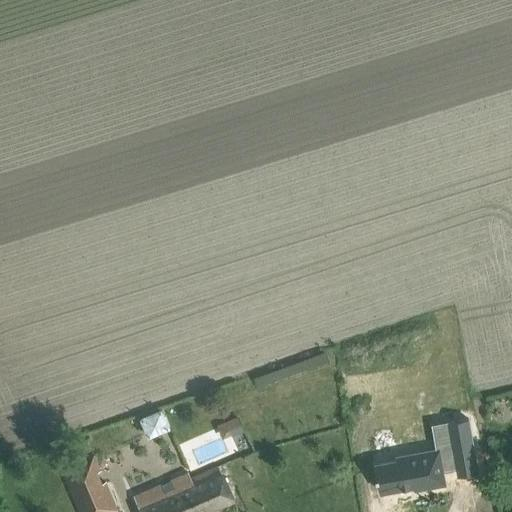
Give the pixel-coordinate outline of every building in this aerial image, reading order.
[(163,408),(139,415),(145,437),(169,430),(163,408)] [(239,416),(226,421),(231,434),(244,429),(239,416)] [(459,469),(461,468),(458,453),(476,450),(470,417),(434,424),(438,448),(397,455),(398,459),(377,463),(382,491),(415,485),(416,489),(447,483),(445,471),(459,469)] [(111,511),(117,510),(93,455),(61,468),(80,511),(111,511)] [(204,511),(234,499),(219,465),(191,477),(187,469),(132,493),(140,511),(204,511)]
